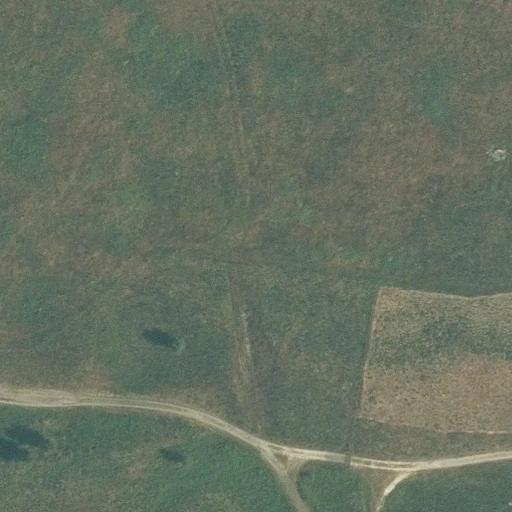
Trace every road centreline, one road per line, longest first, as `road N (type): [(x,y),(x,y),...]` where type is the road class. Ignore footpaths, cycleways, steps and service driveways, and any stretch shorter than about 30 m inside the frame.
road 1 (track): [(269,448),(201,412),(0,391)]
road 2 (track): [(269,448),(414,465)]
